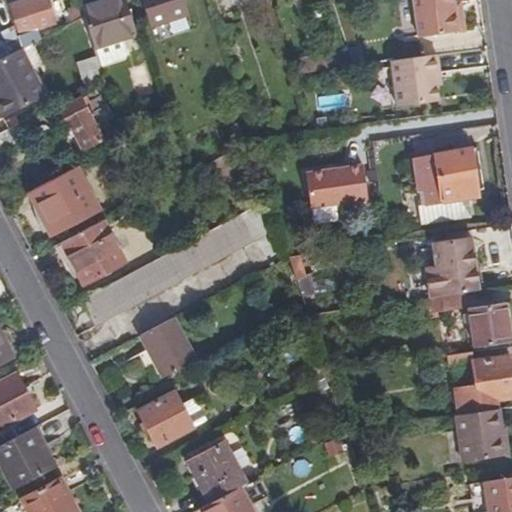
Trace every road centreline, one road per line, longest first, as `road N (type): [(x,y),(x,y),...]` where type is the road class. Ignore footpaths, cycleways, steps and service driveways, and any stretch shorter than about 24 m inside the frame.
road 1 (residential): [(143,511),(0,239)]
road 2 (unknown): [(62,357),(251,249)]
